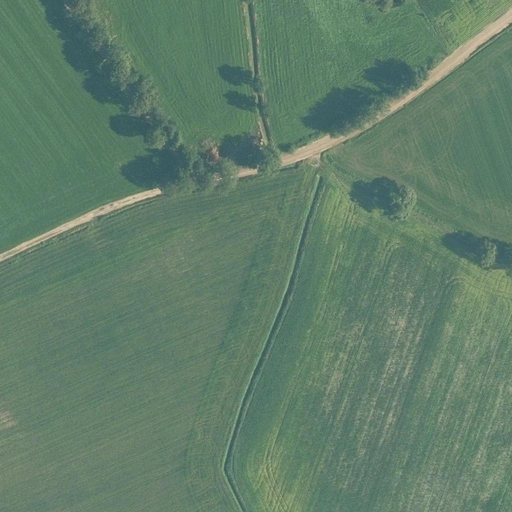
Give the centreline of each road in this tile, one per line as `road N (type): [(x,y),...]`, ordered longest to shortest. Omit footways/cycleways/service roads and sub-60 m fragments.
road 1 (track): [(313,151),(511,19)]
road 2 (track): [(70,0),(194,182)]
road 3 (track): [(0,258),(125,199),(194,182)]
road 4 (track): [(194,182),(313,151)]
